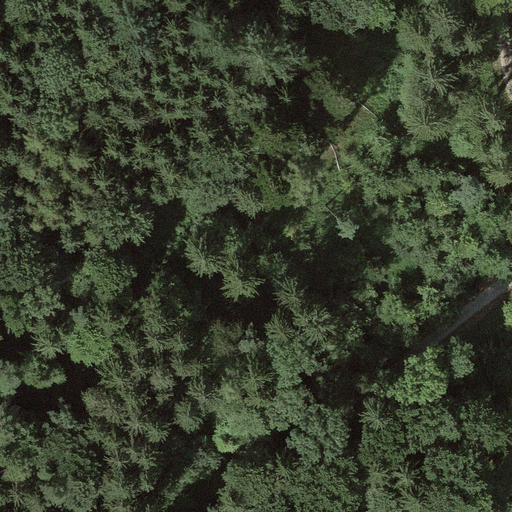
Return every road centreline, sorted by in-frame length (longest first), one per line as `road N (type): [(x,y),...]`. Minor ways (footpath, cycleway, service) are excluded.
road 1 (track): [(511,279),(266,487),(212,511)]
road 2 (track): [(228,0),(294,32),(511,184)]
